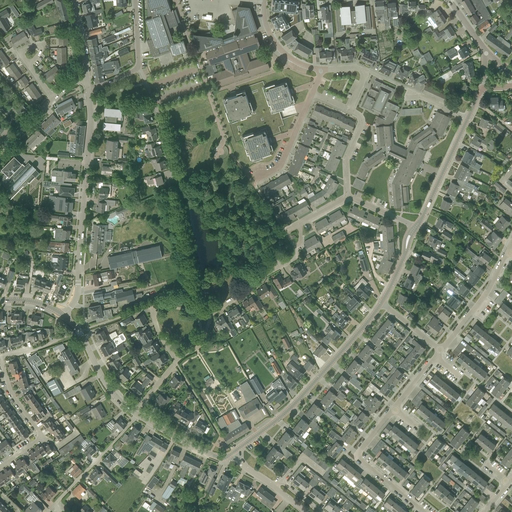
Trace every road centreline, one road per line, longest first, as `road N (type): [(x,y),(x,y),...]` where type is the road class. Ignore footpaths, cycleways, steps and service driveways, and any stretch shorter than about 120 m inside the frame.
road 1 (unclassified): [(63,316),(77,292),(87,93)]
road 2 (tertiary): [(233,452),(305,392),(380,303)]
road 3 (residential): [(174,360),(201,342),(215,310),(289,261)]
road 4 (residential): [(422,511),(357,456),(392,408)]
road 5 (residential): [(51,507),(137,416)]
road 6 (residential): [(166,178),(174,175),(137,66)]
road 7 (residential): [(440,350),(481,301),(506,250)]
road 8 (tertiary): [(133,413),(111,393),(63,316)]
